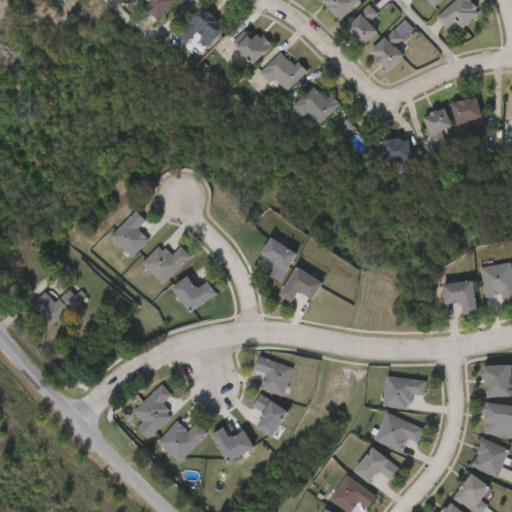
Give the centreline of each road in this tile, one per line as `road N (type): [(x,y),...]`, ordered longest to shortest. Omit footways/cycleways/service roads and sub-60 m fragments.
road 1 (residential): [(76,419),(125,376),(228,336),(410,351),(511,339)]
road 2 (residential): [(511,60),(467,65),(384,101),(301,22),(258,0)]
road 3 (tertiary): [(0,336),(170,511)]
road 4 (residential): [(453,347),(456,397),(444,462),(404,511)]
road 5 (residential): [(180,202),(236,263),(254,337)]
